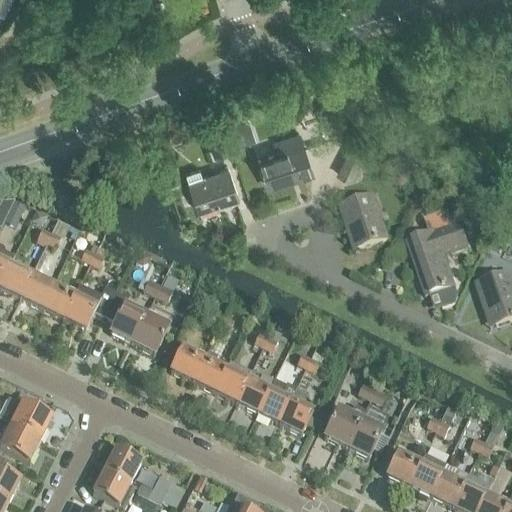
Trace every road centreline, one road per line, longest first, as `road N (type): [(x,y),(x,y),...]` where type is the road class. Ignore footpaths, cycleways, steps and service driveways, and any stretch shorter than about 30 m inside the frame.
road 1 (residential): [(511,365),(271,237)]
road 2 (tertiary): [(0,152),(254,61)]
road 3 (residential): [(101,409),(315,511)]
road 4 (tertiary): [(254,61),(443,0)]
